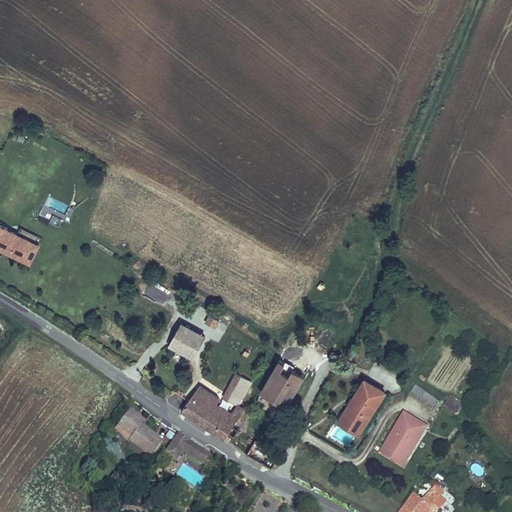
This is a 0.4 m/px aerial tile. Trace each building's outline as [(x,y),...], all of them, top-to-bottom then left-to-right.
[(64,217),(44,206),(39,215),(60,227),(64,217)] [(5,248),(22,257),(32,239),(15,230),(9,228),(10,226),(0,220),(0,246),(1,246),(2,243),(6,245),(5,248)] [(41,244),(32,239),(22,257),(31,262),(41,244)] [(222,319),(210,313),(205,321),(217,327),(222,319)] [(183,320),(169,345),(195,358),(208,334),(183,320)] [(286,362),(280,358),(260,392),(279,404),(282,399),(289,403),(306,375),(292,369),(290,374),(282,369),(286,362)] [(181,411),(225,439),(245,408),(241,405),(254,381),(237,372),(223,397),(237,405),(234,412),(218,403),(222,397),(201,384),(181,411)] [(356,414),(352,420),(364,429),(389,389),(366,375),(346,408),(356,414)] [(435,409),(440,402),(416,385),(412,392),(435,409)] [(167,402),(180,409),(186,399),(173,392),(167,402)] [(444,407),(458,413),(463,403),(449,397),(444,407)] [(352,420),(356,414),(346,408),(339,419),(362,434),(364,429),(352,420)] [(130,442),(151,458),(161,441),(142,427),(144,424),(128,413),(118,427),(133,438),(130,442)] [(400,455),(404,449),(414,454),(431,428),(405,413),(384,446),(400,455)] [(178,437),(166,456),(179,464),(186,453),(209,468),(215,458),(192,444),(191,445),(178,437)] [(272,468),(280,452),(256,439),(248,453),(272,468)] [(404,469),(414,454),(404,449),(400,455),(384,446),(379,454),(404,469)] [(471,474),(482,477),(484,467),(473,465),(471,474)] [(444,492),(436,486),(428,495),(427,496),(424,500),(414,493),(400,511),(438,511),(441,509),(444,511),(452,511),(455,509),(446,503),(446,501),(441,497),(444,492)]
